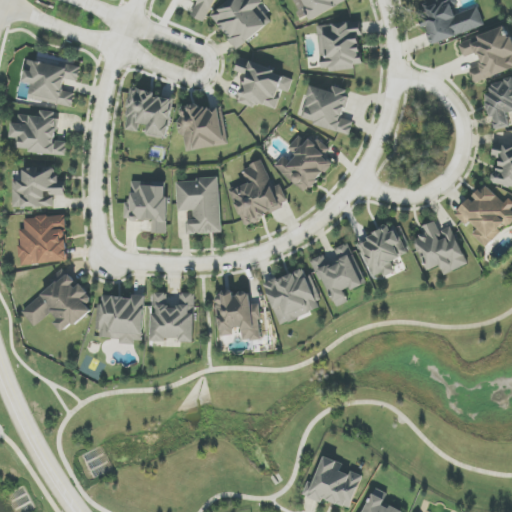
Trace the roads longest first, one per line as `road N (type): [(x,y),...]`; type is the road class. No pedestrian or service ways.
road 1 (residential): [(101,259),(201,264),(251,256),(296,236),(359,185),(395,77),(392,23),(382,0)]
road 2 (residential): [(0,9),(196,81),(209,65),(201,47),(71,0)]
road 3 (residential): [(137,0),(101,107),(94,174),(101,259)]
road 4 (residential): [(395,77),(431,83),(455,108),(464,141),(455,173),(430,194),(398,198),(359,185)]
road 5 (tertiary): [(78,511),(0,364)]
